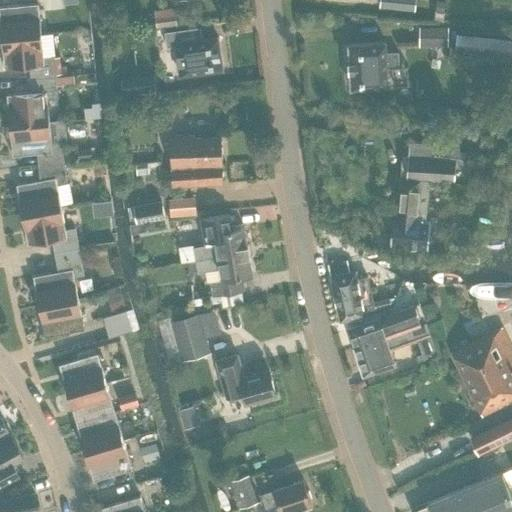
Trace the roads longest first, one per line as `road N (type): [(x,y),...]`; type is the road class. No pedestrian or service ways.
road 1 (tertiary): [(386,511),(312,283),(270,0)]
road 2 (residential): [(0,371),(52,448),(69,511)]
